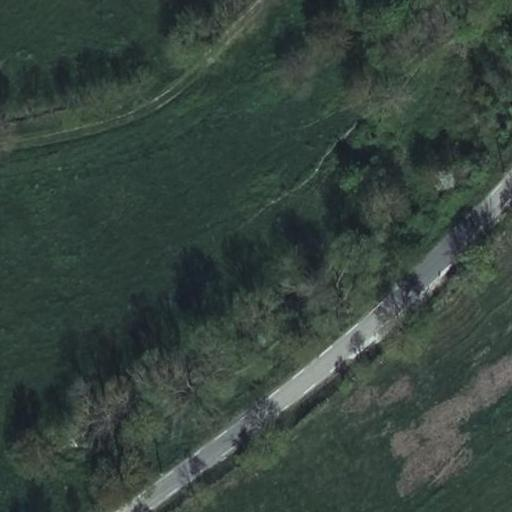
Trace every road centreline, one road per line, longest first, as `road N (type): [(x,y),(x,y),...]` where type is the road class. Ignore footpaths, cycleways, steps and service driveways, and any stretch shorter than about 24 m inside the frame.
road 1 (unclassified): [(511,170),(366,316),(115,511)]
road 2 (track): [(267,0),(182,94),(0,147)]
